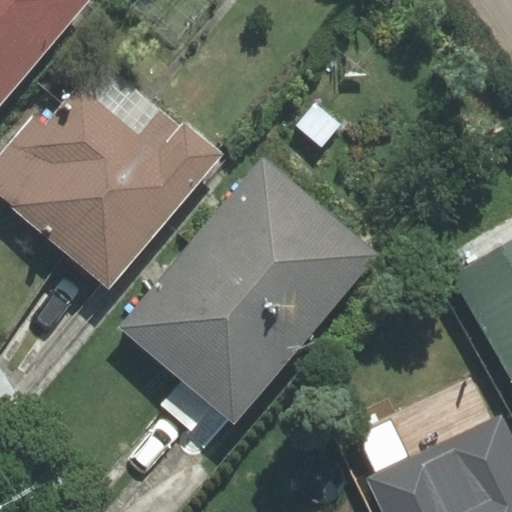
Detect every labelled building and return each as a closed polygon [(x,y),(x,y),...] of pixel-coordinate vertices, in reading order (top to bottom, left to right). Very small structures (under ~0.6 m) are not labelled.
[(95,0),(0,0),(0,104),(6,109),(95,0)] [(191,120),(169,102),(147,129),(97,86),(64,123),(47,108),(0,163),(0,188),(119,290),(233,150),(194,117),(191,120)] [(354,120),(324,94),(293,129),(323,155),(354,120)] [(273,148),(121,327),(181,378),(157,407),(209,452),(240,415),(243,418),(389,246),(273,148)] [(511,241),(465,270),(511,347),(511,241)] [(375,476),(393,511),(511,511),(511,442),(453,472),(439,444),(375,476)]
